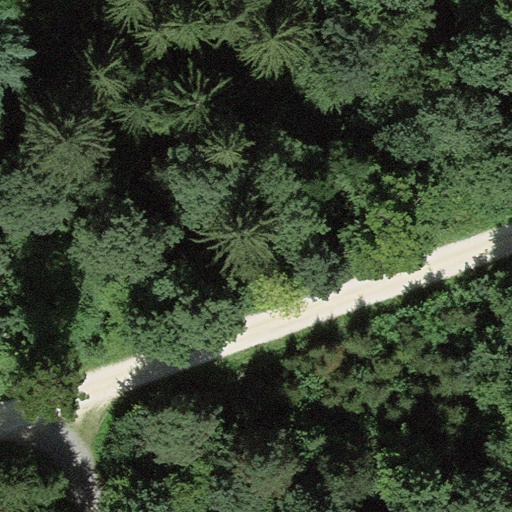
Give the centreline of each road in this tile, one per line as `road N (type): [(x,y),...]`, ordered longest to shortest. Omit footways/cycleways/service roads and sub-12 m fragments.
road 1 (track): [(0,417),(511,236)]
road 2 (track): [(93,511),(85,464),(58,396)]
